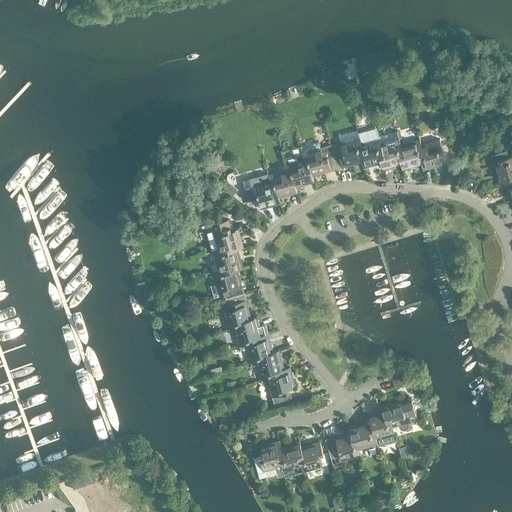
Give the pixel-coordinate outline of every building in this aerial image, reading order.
[(382,162),(380,155),(384,154),(380,138),(377,130),(377,128),(359,133),(360,137),(361,143),(364,153),(360,154),(362,161),(362,162),(363,167),(382,162)] [(331,145),(337,168),(362,162),(362,161),(360,154),(364,153),(361,143),(360,137),(341,142),(331,145)] [(402,144),(400,138),(388,141),(387,137),(380,138),(384,154),(380,155),(382,162),(384,168),(402,163),(400,156),(405,155),(402,144)] [(425,155),(422,144),(420,139),(402,144),(405,155),(400,156),(402,163),(404,169),(422,163),(420,156),(425,155)] [(420,156),(422,163),(424,169),(443,164),(441,157),(444,156),(445,156),(440,139),(439,140),(422,144),(425,155),(420,156)] [(313,175),(337,168),(331,145),(321,148),(319,140),(300,146),(302,153),(307,169),(311,168),(313,175)] [(511,177),(511,176),(511,175),(511,155),(508,157),(507,154),(506,151),(492,155),(500,184),(506,183),(506,182),(511,180),(511,177)] [(311,168),(307,169),(302,153),(284,158),(287,170),(290,180),(294,179),(296,186),(315,181),(313,175),(311,168)] [(279,197),(298,192),(296,186),(294,179),(290,180),(287,170),(268,175),(273,191),(277,190),(279,197)] [(218,176),(215,172),(209,178),(211,181),(212,180),(215,183),(219,179),(217,177),(218,176)] [(233,184),(241,182),(239,172),(231,174),(233,184)] [(281,203),(279,197),(277,190),(273,191),(268,175),(254,179),(254,177),(243,180),(245,188),(244,188),(249,203),(249,206),(252,205),(256,204),(256,203),(260,201),(262,208),(281,203)] [(239,228),(232,230),(229,219),(212,223),(219,249),(230,246),(231,251),(238,249),(244,247),(239,228)] [(231,251),(230,246),(219,249),(213,251),(217,264),(212,266),(213,271),(229,266),(231,271),(238,269),(243,267),(238,249),(231,251)] [(231,271),(229,266),(213,271),(216,284),(211,286),(214,297),(225,294),(226,299),(245,294),(238,269),(231,271)] [(245,294),(226,299),(229,308),(224,310),(229,329),(235,327),(246,324),(244,320),(252,318),(245,294)] [(266,324),(260,326),(257,316),(252,318),(244,320),(246,324),(235,327),(240,346),(241,345),(257,341),(256,337),(263,335),(262,334),(268,333),(266,324)] [(266,353),(273,351),(268,333),(262,334),(263,335),(256,337),(257,341),(241,345),(243,351),(247,350),(251,363),(256,361),(268,358),(266,353)] [(276,371),(285,368),(281,354),(279,349),(273,351),(266,353),(268,358),(256,361),(261,379),(262,379),(277,374),(276,371)] [(277,374),(262,379),(263,382),(264,384),(265,385),(267,385),(270,385),(273,397),(275,401),(293,395),(292,391),(291,387),(296,385),(290,367),(285,368),(276,371),(277,374)] [(394,427),(399,425),(400,427),(401,428),(402,429),(404,429),(406,429),(407,428),(409,427),(409,425),(410,424),(409,422),(412,421),(411,417),(417,415),(412,398),(406,399),(405,397),(382,404),(384,410),(386,417),(390,416),(394,427)] [(395,432),(394,427),(390,416),(386,417),(384,410),(365,415),(367,421),(369,428),(373,427),(377,438),(395,432)] [(378,443),(377,438),(373,427),(369,428),(367,421),(349,426),(350,432),(353,439),(357,438),(360,449),(378,443)] [(362,454),(360,449),(357,438),(353,439),(350,432),(326,439),(333,463),(362,454)] [(283,469),(279,454),(283,453),(281,446),(282,446),(280,440),(251,448),(256,466),(262,465),(264,471),(275,467),(276,471),(283,469)] [(300,441),(282,446),(281,446),(283,453),(279,454),(283,469),(285,476),(298,472),(298,470),(303,469),(299,455),(304,454),(302,446),(300,441)] [(304,454),(299,455),(303,469),(304,471),(323,466),(320,455),(324,454),(320,441),(302,446),(304,454)] [(111,468),(89,476),(94,488),(116,480),(111,468)] [(116,480),(94,488),(99,500),(121,491),(116,480)]
